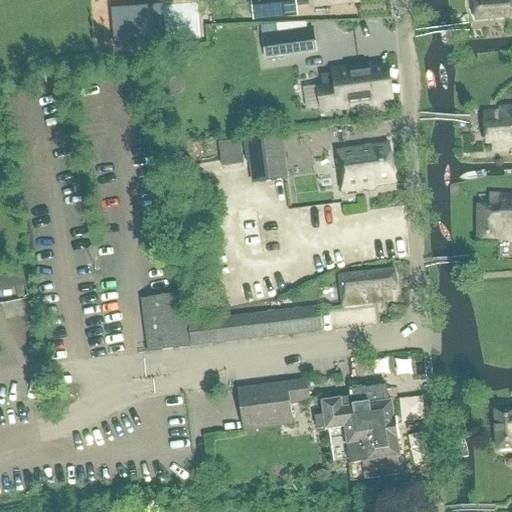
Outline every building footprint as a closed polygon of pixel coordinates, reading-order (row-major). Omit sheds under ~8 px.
[(297,17),(296,8),(310,6),(310,7),(337,4),(356,2),(355,0),(250,0),(253,22),(297,17)] [(511,17),(511,0),(472,0),(474,20),(511,17)] [(212,10),(162,11),(163,41),(213,40),(212,10)] [(309,52),(306,32),(277,36),(279,56),(309,52)] [(375,101),(389,99),(385,70),(371,72),(360,74),(359,70),(335,73),(336,76),(322,78),(324,91),(321,91),(324,110),(361,104),(362,107),(375,105),(375,101)] [(511,147),(511,108),(500,109),(500,113),(483,115),(485,144),(491,144),(492,152),(507,151),(507,148),(511,147)] [(282,136),(243,141),(246,165),(248,164),(251,186),(288,181),(282,136)] [(336,152),(341,193),(372,189),(375,185),(394,182),(389,145),(336,152)] [(200,170),(200,181),(217,180),(216,170),(200,170)] [(511,240),(511,196),(489,196),(489,206),(477,206),(477,240),(511,240)] [(396,291),(394,270),(338,277),(342,307),(392,301),(390,292),(396,291)] [(324,312),(339,313),(340,291),(324,291),(324,312)] [(183,296),(141,301),(147,353),(189,348),(183,296)] [(318,308),(305,310),(308,334),(321,332),(318,308)] [(305,310),(292,311),(295,335),(308,334),(305,310)] [(292,311),(279,313),(282,337),(295,335),(292,311)] [(279,313),(266,314),(268,339),(282,337),(279,313)] [(266,314),(252,316),(255,340),(268,339),(266,314)] [(252,316),(239,318),(242,342),(255,340),(252,316)] [(239,318),(226,319),(229,343),(242,342),(239,318)] [(226,319),(213,321),(216,345),(229,343),(226,319)] [(213,321),(200,322),(203,347),(216,345),(213,321)] [(200,322),(187,324),(189,348),(203,347),(200,322)] [(310,403),(307,381),(237,389),(242,434),(293,427),(290,406),(310,403)] [(396,458),(399,458),(396,440),(399,440),(398,430),(396,420),(393,420),(391,402),(388,402),(386,387),(351,392),(352,398),(320,402),(325,432),(343,429),(349,465),(362,463),(365,481),(399,475),(396,458)] [(511,410),(494,412),(496,451),(511,449),(511,410)]
